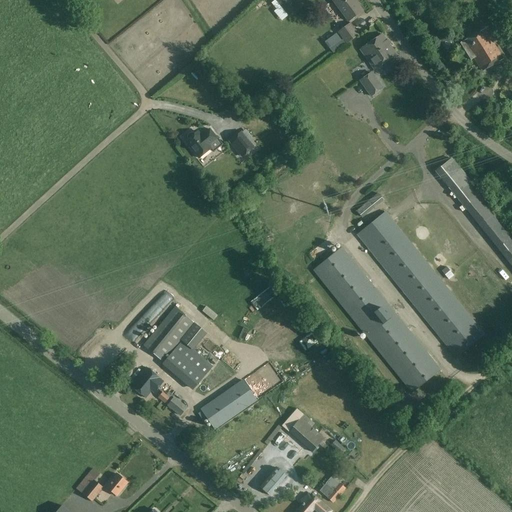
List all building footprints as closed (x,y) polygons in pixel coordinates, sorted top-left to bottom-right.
[(297,7),(291,0),(275,0),(288,15),(297,7)] [(332,0),(348,22),(363,11),(355,0),(332,0)] [(359,35),(350,23),(338,32),(347,44),(359,35)] [(499,37),(506,33),(502,26),(495,31),(499,37)] [(503,59),(485,29),(461,43),(471,60),(474,58),(482,71),(503,59)] [(330,49),(342,41),(336,33),(324,42),(330,49)] [(374,69),(381,64),(396,54),(383,35),(369,45),(368,45),(360,50),(374,69)] [(383,88),(371,72),(359,81),(371,97),(383,88)] [(187,137),(188,139),(185,141),(199,158),(211,149),(213,152),(222,145),(210,129),(201,136),(198,132),(195,134),(193,133),(191,133),(188,135),(187,137)] [(228,141),(242,158),(255,147),(242,131),(228,141)] [(511,267),(511,232),(452,158),(435,171),(511,267)] [(362,218),(384,200),(378,193),(356,211),(362,218)] [(356,235),(456,358),(485,335),(386,211),(356,235)] [(313,270),(412,393),(441,370),(342,247),(313,270)] [(17,305),(26,294),(15,286),(7,296),(17,305)] [(175,306),(143,345),(163,362),(195,323),(175,306)] [(90,330),(94,325),(83,316),(79,321),(90,330)] [(196,352),(182,340),(162,364),(193,391),(213,366),(200,356),(202,354),(198,350),(196,352)] [(111,351),(102,357),(106,362),(114,356),(111,351)] [(161,379),(147,368),(131,387),(145,398),(151,391),(154,393),(163,382),(160,379),(161,379)] [(257,401),(243,380),(200,410),(214,430),(257,401)] [(166,394),(162,392),(158,397),(165,403),(169,397),(170,398),(173,395),(169,391),(166,394)] [(174,397),(167,405),(180,416),(187,408),(174,397)] [(194,416),(187,419),(190,427),(197,424),(194,416)] [(289,431),(312,451),(324,438),(301,417),(289,431)] [(336,440),(331,445),(341,454),(346,449),(336,440)] [(269,496),(286,476),(276,467),(259,487),(269,496)] [(92,468),(76,488),(92,501),(103,487),(94,480),(100,474),(92,468)] [(110,478),(104,486),(117,496),(128,483),(116,474),(112,479),(110,478)] [(333,490),(327,497),(333,502),(345,488),(332,476),(326,483),(333,490)] [(312,494),(309,496),(308,494),(301,502),(303,504),(295,511),(311,511),(314,509),(317,511),(330,511),(331,511),(312,494)]
